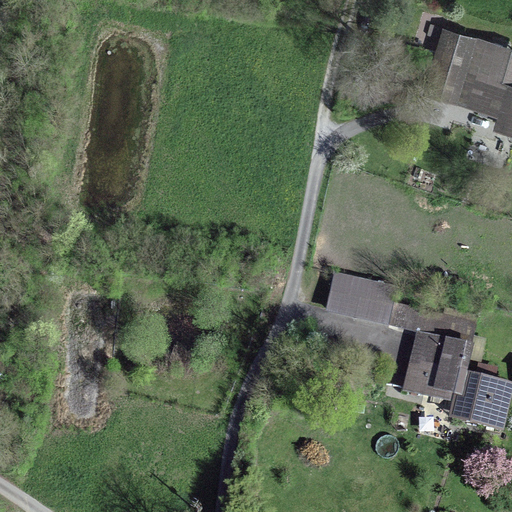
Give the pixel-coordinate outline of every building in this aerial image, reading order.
[(473,38),(444,30),(426,92),(455,100),(473,38)] [(511,131),(511,85),(502,83),(511,51),(478,41),(459,102),(480,108),(479,112),(498,117),(499,114),(509,117),(505,129),(511,131)] [(435,54),(403,46),(397,69),(429,77),(435,54)] [(393,83),(357,82),(357,98),(392,99),(393,83)] [(463,421),(501,430),(511,387),(463,376),(475,327),(393,307),(398,288),(335,273),(327,307),(420,329),(405,393),(466,408),(463,421)] [(380,364),(347,356),(341,379),(374,387),(380,364)] [(395,357),(388,381),(403,386),(410,362),(395,357)]
